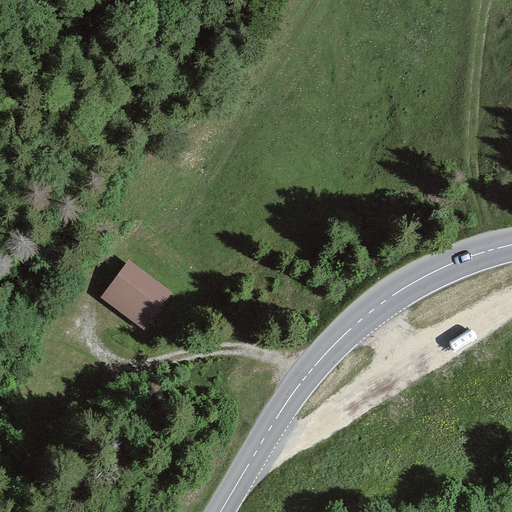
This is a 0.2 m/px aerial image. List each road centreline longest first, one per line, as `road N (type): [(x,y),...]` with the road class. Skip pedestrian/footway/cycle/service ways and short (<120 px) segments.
road 1 (secondary): [(217,511),(287,397),(353,323),(438,270),(511,245)]
road 2 (track): [(486,250),(475,160),(496,0)]
road 3 (track): [(310,366),(254,350),(204,351),(117,380)]
